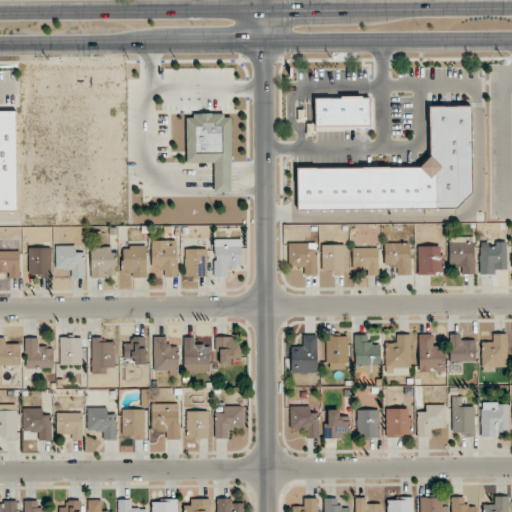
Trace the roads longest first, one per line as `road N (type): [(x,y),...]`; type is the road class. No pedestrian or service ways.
road 1 (residential): [(511,304),(0,309)]
road 2 (residential): [(0,471),(511,466)]
road 3 (tertiary): [(511,6),(0,11)]
road 4 (tertiary): [(0,45),(511,41)]
road 5 (residential): [(271,511),(264,9)]
